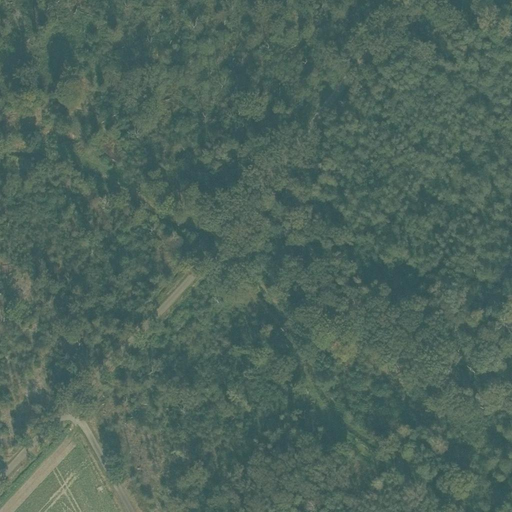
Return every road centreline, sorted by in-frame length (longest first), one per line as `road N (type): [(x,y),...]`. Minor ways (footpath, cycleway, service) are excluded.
road 1 (unclassified): [(70,402),(212,253),(407,0)]
road 2 (unclassified): [(130,511),(70,402)]
